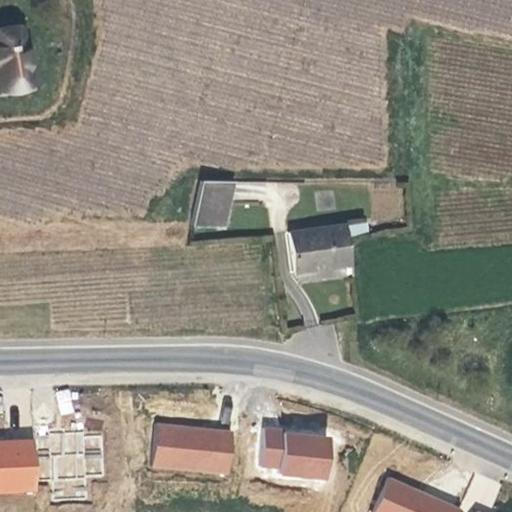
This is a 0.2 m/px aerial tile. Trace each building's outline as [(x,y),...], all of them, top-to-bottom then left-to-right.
[(33,87),(25,26),(0,29),(0,83),(1,91),(33,87)] [(227,177),(197,177),(194,221),(225,221),(227,177)] [(345,259),(340,225),(282,233),(289,272),(310,269),(309,264),(345,259)] [(153,424),(151,470),(232,473),(234,427),(153,424)] [(331,476),(332,432),(260,430),(259,474),(331,476)] [(0,489),(28,488),(26,438),(0,439),(0,489)] [(452,511),(454,509),(383,477),(366,511),(452,511)]
